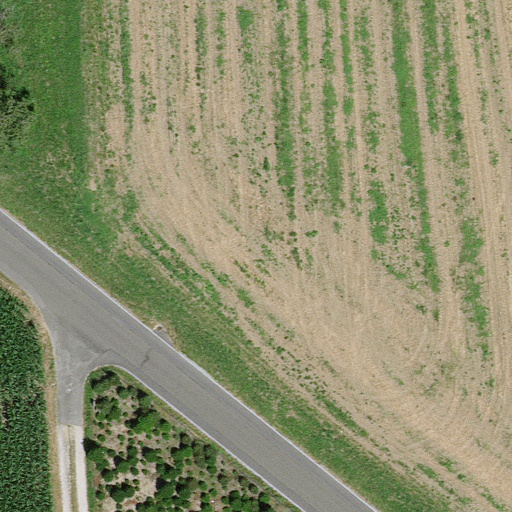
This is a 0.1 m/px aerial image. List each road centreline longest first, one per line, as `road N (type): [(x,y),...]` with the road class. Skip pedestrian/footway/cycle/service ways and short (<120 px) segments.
road 1 (unclassified): [(332,511),(0,243)]
road 2 (track): [(64,296),(80,511)]
